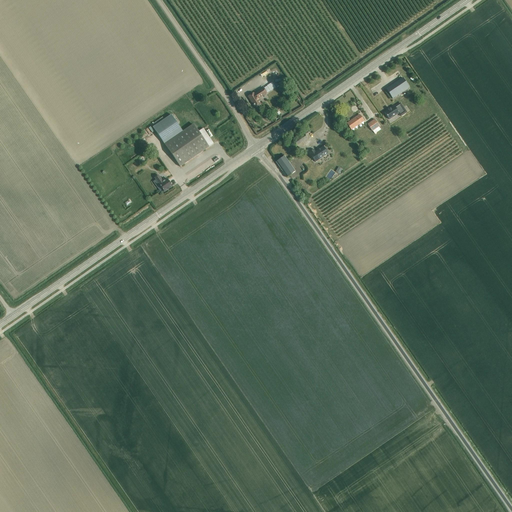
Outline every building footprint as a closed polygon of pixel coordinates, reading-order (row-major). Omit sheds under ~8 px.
[(409,88),(403,78),(386,89),(393,99),(409,88)] [(266,87),(264,88),(254,94),(254,93),(248,97),(255,108),(261,105),(258,100),(259,100),(258,99),(267,93),(269,91),(266,87)] [(388,110),(385,113),(389,120),(398,113),(400,117),(406,113),(401,104),(395,108),(394,106),(390,109),(388,110)] [(164,119),(153,127),(180,167),(213,144),(203,129),(199,131),(198,131),(193,124),(182,131),(171,115),(164,119)] [(351,130),(364,121),(360,115),(347,124),(351,130)] [(375,119),(367,124),(372,131),(379,126),(375,119)] [(300,144),(297,139),(292,142),(295,147),(300,144)] [(315,152),(314,149),(309,152),(315,162),(328,154),(323,146),(315,152)] [(295,172),(284,156),(276,162),(287,177),(295,172)] [(329,168),(324,175),(328,179),(333,172),(329,168)] [(164,192),(172,186),(167,179),(165,181),(164,179),(162,181),(158,175),(155,178),(164,192)]
